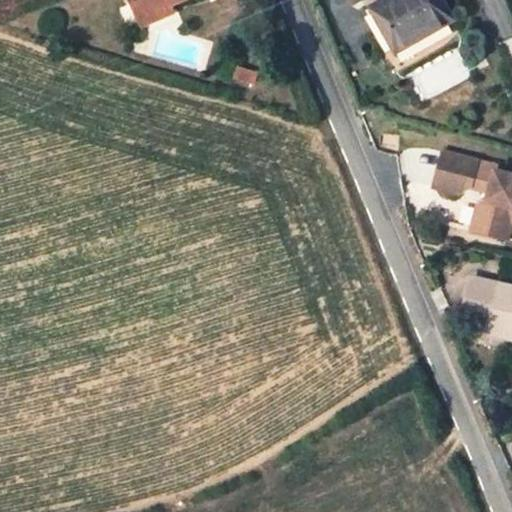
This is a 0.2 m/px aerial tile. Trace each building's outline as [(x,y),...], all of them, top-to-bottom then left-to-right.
[(132,0),(141,20),(172,6),(185,0),(132,0)] [(395,0),(372,14),(395,54),(451,21),(439,0),(395,0)] [(172,6),(141,20),(144,26),(176,12),(172,6)] [(437,173),(470,183),(476,163),(442,154),(437,173)] [(433,187),(457,193),(469,187),(470,183),(437,173),(433,187)] [(508,225),(511,222),(511,178),(494,175),(487,199),(478,205),(471,229),(504,238),(508,225)] [(511,288),(473,278),(465,308),(487,314),(483,332),(511,339),(511,288)]
